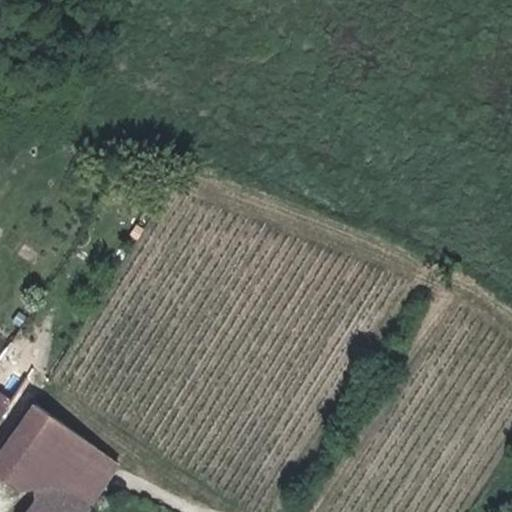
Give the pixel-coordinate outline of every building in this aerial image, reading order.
[(0,425),(29,376),(7,363),(12,353),(6,349),(0,357),(0,425)] [(34,366),(12,353),(7,363),(29,376),(34,366)] [(90,511),(66,496),(95,453),(33,410),(0,461),(0,481),(34,505),(37,502),(50,511),(90,511)] [(95,453),(66,496),(90,511),(91,511),(119,469),(95,453)] [(50,511),(37,502),(34,505),(29,511),(50,511)]
